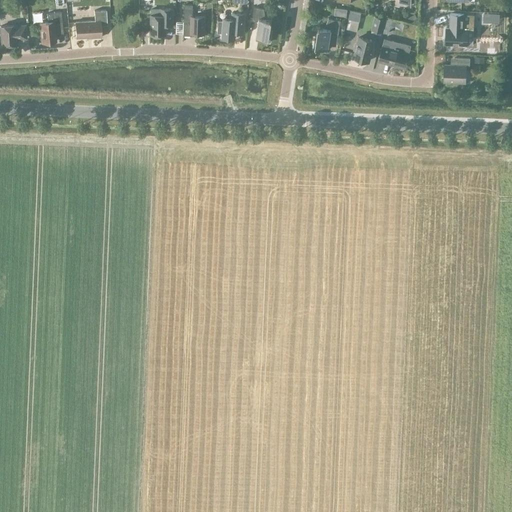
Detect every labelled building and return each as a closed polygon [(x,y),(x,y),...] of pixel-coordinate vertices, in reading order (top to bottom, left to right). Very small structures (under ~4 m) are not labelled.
[(183,35),(191,35),(191,33),(196,33),(196,34),(197,36),(202,36),(203,35),(203,34),(204,34),(205,16),(192,16),(192,5),(184,4),(183,35)] [(254,7),(252,20),(258,21),(256,37),(260,38),(260,40),(269,42),(271,32),(269,32),(271,19),(265,19),(264,8),(254,7)] [(166,25),(172,25),(172,8),(161,8),(161,15),(151,15),(150,35),(165,35),(166,25)] [(94,20),(75,22),(76,38),(91,37),(91,38),(101,37),(100,25),(107,25),(106,10),(94,10),(94,20)] [(41,42),(55,41),(55,34),(63,33),(60,12),(47,13),(47,22),(39,23),(41,42)] [(222,33),(222,37),(235,38),(235,32),(243,33),(245,13),(232,12),(232,18),(223,18),(223,20),(220,20),(218,22),(217,30),(219,32),(222,33)] [(446,28),(445,44),(467,45),(467,29),(473,29),(474,20),(463,19),(464,14),(450,13),(450,28),(446,28)] [(371,28),(382,31),(385,20),(374,17),(371,28)] [(314,39),(313,49),(323,50),(323,48),(327,49),(330,32),(338,34),(340,20),(328,18),(324,28),(318,27),(316,39),(314,39)] [(13,25),(0,26),(1,45),(15,44),(14,38),(25,38),(25,25),(13,26),(13,25)] [(354,57),(368,60),(374,41),(359,37),(357,44),(355,44),(354,49),(356,50),(354,57)] [(405,68),(409,53),(410,46),(391,41),(392,40),(384,38),(383,42),(382,46),(378,61),(405,68)] [(469,58),(455,57),(455,65),(444,64),(443,82),(465,83),(465,69),(469,69),(469,58)]
